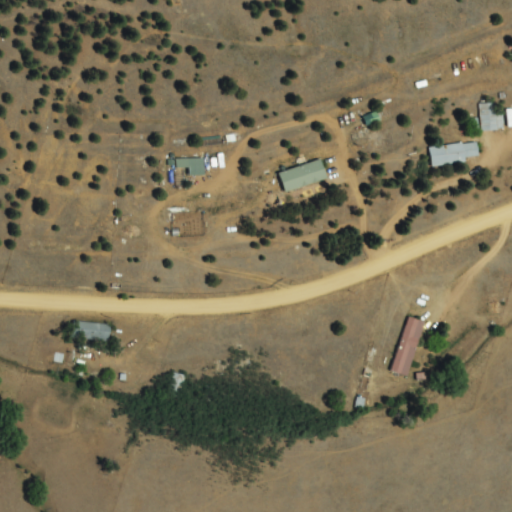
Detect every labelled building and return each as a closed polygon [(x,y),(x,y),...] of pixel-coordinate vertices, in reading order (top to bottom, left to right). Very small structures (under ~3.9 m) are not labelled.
[(505,130),(503,114),(497,114),(496,103),(480,105),(482,132),(505,130)] [(362,117),(364,127),(381,122),(379,113),(362,117)] [(432,168),(481,159),(478,141),(429,149),(432,168)] [(191,175),(204,175),(204,160),(176,160),(176,169),(191,169),(191,175)] [(280,174),(287,193),(328,180),(322,160),(280,174)] [(425,321),(407,317),(393,373),(411,378),(425,321)] [(70,339),(112,343),(114,326),(72,322),(70,339)] [(186,376),(174,373),(168,396),(180,399),(186,376)]
